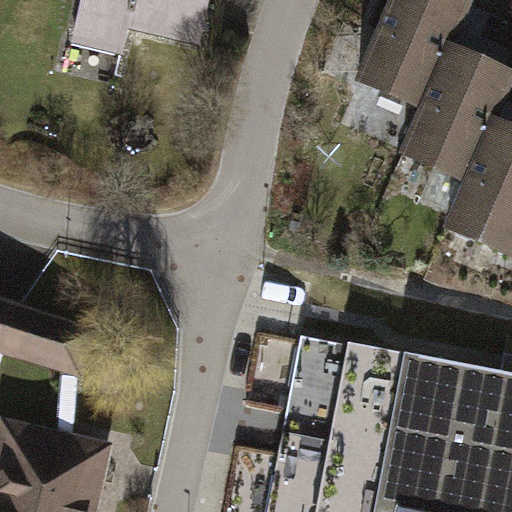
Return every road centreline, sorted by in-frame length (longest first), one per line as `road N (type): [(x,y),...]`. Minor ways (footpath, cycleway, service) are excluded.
road 1 (residential): [(229,253),(176,511)]
road 2 (residential): [(302,0),(229,253)]
road 3 (residential): [(0,211),(229,253)]
